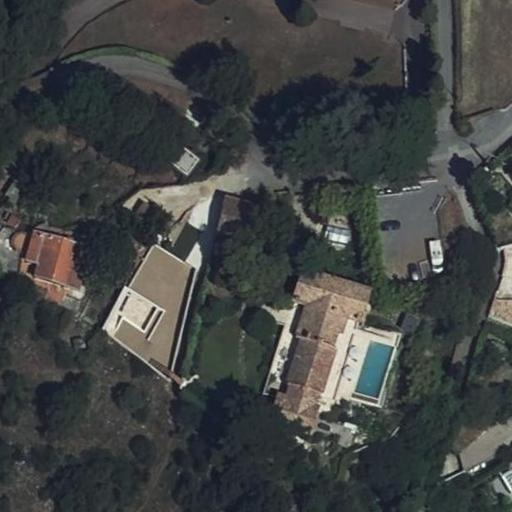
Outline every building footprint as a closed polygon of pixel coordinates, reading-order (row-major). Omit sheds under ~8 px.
[(213,183),(236,152),(212,137),(189,172),(194,176),(197,172),(213,183)] [(186,209),(198,185),(176,172),(161,194),(186,209)] [(436,303),(451,301),(446,261),(439,192),(371,201),(386,310),(436,303)] [(355,202),(337,204),(338,215),(342,215),(342,221),(353,220),(352,213),(356,213),(355,202)] [(224,215),(214,255),(252,262),(261,223),(224,215)] [(132,228),(125,228),(118,241),(144,257),(153,241),(132,228)] [(32,287),(69,306),(85,270),(38,247),(25,272),(37,278),(32,287)] [(140,277),(147,264),(116,247),(109,260),(140,277)] [(153,262),(126,307),(162,329),(189,282),(182,277),(190,258),(177,258),(172,271),(153,262)] [(107,305),(120,312),(123,306),(137,282),(123,275),(107,305)] [(308,456),(309,453),(319,423),(314,421),(336,357),(333,356),(336,347),(340,348),(343,340),(346,341),(349,333),(357,336),(367,305),(302,283),(290,317),(306,322),(301,336),(295,334),(293,338),(285,335),(280,355),(298,359),(285,400),(293,403),(289,415),(280,412),(272,434),(270,442),(308,456)] [(493,320),(511,327),(511,326),(511,318),(496,313),(493,320)] [(493,320),(490,329),(509,335),(511,327),(493,320)] [(495,358),(497,352),(495,345),(492,341),(484,340),(479,343),(476,347),(476,354),(478,359),(483,361),(490,361),(495,358)] [(499,460),(506,474),(511,471),(511,460),(509,454),(499,460)]
